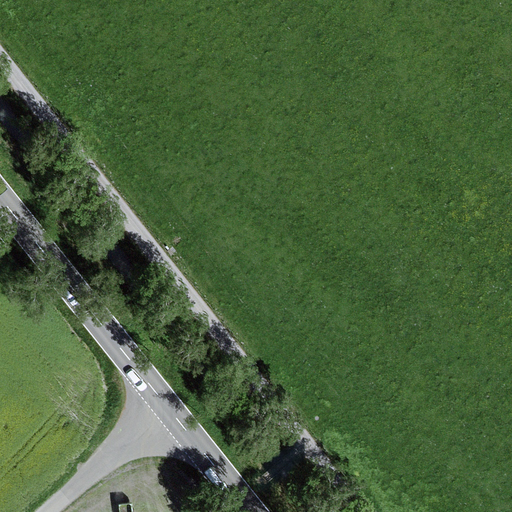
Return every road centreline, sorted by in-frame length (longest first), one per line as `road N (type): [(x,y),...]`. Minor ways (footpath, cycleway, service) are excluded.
road 1 (track): [(361,511),(0,54)]
road 2 (secondary): [(250,511),(0,197)]
road 3 (track): [(165,405),(47,511)]
